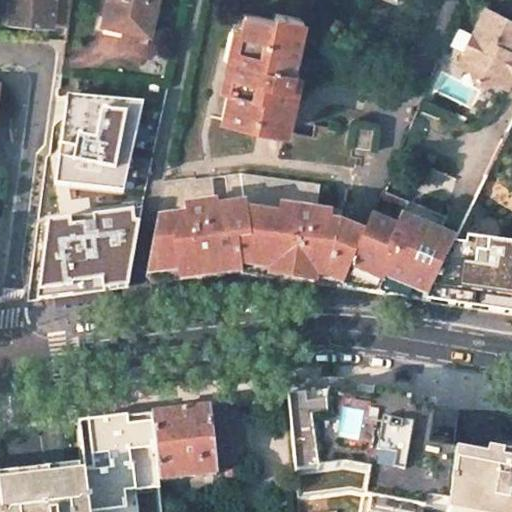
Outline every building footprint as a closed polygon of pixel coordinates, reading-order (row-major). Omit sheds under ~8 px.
[(0,0),(0,20),(9,21),(10,0),(0,0)] [(67,25),(70,0),(10,0),(9,21),(52,24),(67,25)] [(156,0),(108,0),(103,23),(149,34),(156,0)] [(511,19),(485,7),(460,62),(474,69),(476,78),(487,84),(495,79),(509,86),(511,78),(511,19)] [(295,110),(301,73),(294,71),(303,16),(275,12),(273,19),(246,14),(243,29),(237,58),(237,59),(230,58),(224,87),(232,88),(226,119),(259,125),(263,104),(295,110)] [(65,96),(52,185),(123,193),(143,103),(65,96)] [(259,125),(291,131),(295,110),(263,104),(259,125)] [(371,145),(373,125),(356,124),(355,145),(371,145)] [(220,276),(232,274),(265,178),(240,176),(225,176),(227,200),(229,216),(215,218),(213,202),(206,204),(205,199),(196,200),(194,181),(194,178),(164,181),(162,190),(154,229),(146,278),(171,282),(188,280),(220,276)] [(194,181),(196,200),(205,199),(206,204),(213,202),(210,178),(194,181)] [(295,283),(325,287),(341,289),(363,236),(340,227),(327,225),(328,215),(316,214),(317,206),(320,185),(265,178),(232,274),(253,277),(295,283)] [(447,219),(382,190),(363,236),(341,289),(411,299),(424,301),(455,239),(441,232),(447,219)] [(213,202),(215,218),(229,216),(227,200),(213,202)] [(342,208),(317,206),(316,214),(328,215),(327,225),(340,227),(342,208)] [(44,223),(34,300),(127,288),(140,211),(44,223)] [(511,246),(511,248),(464,242),(464,248),(451,247),(425,301),(511,314),(511,246)] [(356,390),(285,400),(292,472),(317,469),(343,466),(368,470),(364,496),(419,507),(422,508),(424,498),(446,502),(452,452),(430,448),(426,447),(433,405),(356,390)] [(237,404),(209,408),(216,468),(243,465),(237,404)] [(192,410),(151,416),(156,455),(158,476),(159,482),(216,474),(216,468),(209,408),(192,410)] [(80,425),(75,425),(82,474),(86,511),(162,511),(151,416),(80,425)] [(473,455),(454,452),(446,511),(511,511),(511,462),(507,462),(486,458),(473,455)] [(0,483),(0,511),(86,511),(82,474),(63,476),(44,479),(0,483)]
